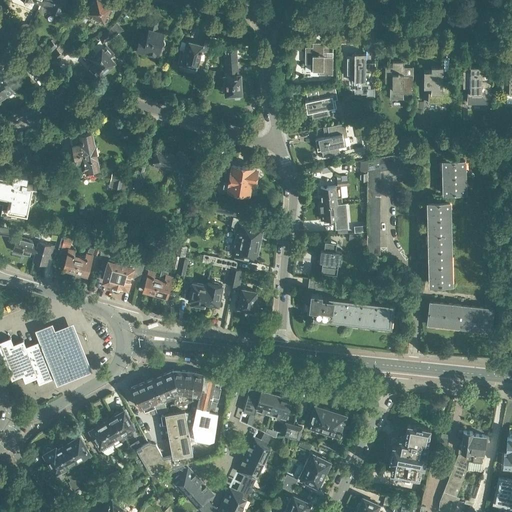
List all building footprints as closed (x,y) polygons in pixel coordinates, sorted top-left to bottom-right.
[(42,0),(41,4),(47,6),(52,8),(52,11),(57,12),(61,12),(65,0),(42,0)] [(92,0),(86,13),(93,16),(92,17),(92,19),(99,23),(100,22),(101,20),(105,23),(115,4),(112,3),(113,1),(110,0),(92,0)] [(143,52),(157,56),(164,32),(156,30),(159,20),(152,19),(148,34),(141,32),(136,51),(142,53),(143,52)] [(189,43),(187,42),(182,41),(180,50),(182,51),(179,62),(187,65),(186,69),(196,72),(201,52),(202,53),(203,51),(208,52),(209,47),(214,49),(217,38),(212,37),(213,32),(202,29),(199,40),(201,41),(201,44),(193,42),(192,44),(189,43)] [(103,42),(113,37),(110,31),(100,36),(103,42)] [(43,49),(48,54),(57,45),(52,40),(43,49)] [(333,74),(333,57),(324,56),(324,42),(313,42),(313,46),(305,46),(305,63),(310,63),(310,71),(319,71),(319,74),(333,74)] [(105,46),(96,54),(92,50),(85,56),(92,63),(93,62),(94,64),(91,67),(93,68),(92,69),(97,75),(98,74),(99,75),(109,67),(111,67),(113,65),(113,63),(115,62),(110,57),(113,54),(105,46)] [(227,70),(224,71),(226,94),(233,93),(233,96),(234,96),(236,99),(239,98),(241,95),(242,95),(241,81),(242,80),(242,76),(240,75),(240,74),(237,74),(236,63),(237,63),(236,46),(224,47),(225,57),(226,64),(227,64),(227,70)] [(64,56),(57,48),(44,61),(51,69),(64,56)] [(366,53),(355,53),(355,57),(347,57),(347,74),(352,74),(352,82),(361,82),(361,85),(375,85),(375,67),(366,67),(366,53)] [(385,65),(385,82),(390,82),(390,90),(390,98),(403,99),(403,93),(413,93),(413,67),(404,66),(404,61),(393,61),(393,65),(385,65)] [(502,70),(502,87),(507,87),(507,94),(507,103),(511,102),(511,65),(510,66),(509,70),(502,70)] [(424,70),(424,87),(429,87),(429,95),(429,102),(452,103),(452,98),(452,80),(443,80),(443,66),(432,66),(432,70),(424,70)] [(463,70),(463,87),(468,87),(468,95),(468,103),(491,103),(491,98),(491,80),(482,80),(482,66),(471,66),(471,70),(463,70)] [(0,99),(6,96),(5,94),(14,89),(15,88),(15,86),(14,85),(14,84),(12,83),(11,84),(10,84),(5,76),(6,75),(2,69),(0,70),(0,99)] [(335,85),(317,88),(319,97),(305,100),(307,111),(311,110),(313,118),(330,114),(329,109),(336,108),(335,99),(338,99),(335,85)] [(316,138),(318,149),(322,148),(323,155),(340,152),(339,147),(347,145),(345,137),(348,136),(345,123),(328,126),(329,135),(316,138)] [(99,166),(92,131),(81,133),(73,135),(74,143),(73,144),(77,160),(81,159),(83,167),(88,166),(88,168),(99,166)] [(28,143),(11,146),(13,158),(30,155),(28,143)] [(163,166),(171,168),(175,156),(157,149),(151,165),(162,168),(163,166)] [(175,156),(171,168),(180,171),(179,173),(179,175),(180,177),(180,179),(182,180),(183,181),(187,183),(185,190),(192,192),(195,183),(193,182),(199,163),(188,160),(190,154),(178,150),(175,156)] [(414,151),(408,152),(410,164),(416,163),(414,151)] [(404,165),(410,164),(408,152),(402,153),(404,165)] [(398,166),(404,165),(402,153),(396,154),(398,166)] [(138,169),(133,185),(134,185),(141,187),(145,173),(145,172),(146,171),(145,171),(149,156),(148,156),(143,154),(139,169),(138,169)] [(392,167),(398,166),(396,154),(390,155),(392,167)] [(386,168),(392,167),(390,155),(384,156),(386,168)] [(380,169),(386,168),(384,156),(378,157),(380,169)] [(378,157),(368,159),(368,169),(380,169),(378,157)] [(465,160),(443,161),(444,192),(466,192),(465,160)] [(253,167),(233,164),(232,166),(228,166),(225,181),(231,182),(230,189),(232,189),(232,190),(233,192),(245,194),(247,193),(247,191),(249,192),(251,181),(251,180),(255,181),(257,168),(253,168),(253,167)] [(0,204),(3,205),(1,214),(17,217),(18,211),(27,213),(33,185),(27,184),(28,179),(27,179),(28,174),(14,171),(14,172),(15,172),(14,176),(0,173),(0,204)] [(128,176),(112,172),(109,185),(125,189),(128,176)] [(367,180),(367,172),(359,172),(359,180),(367,180)] [(336,185),(321,186),(322,201),(328,200),(328,204),(343,203),(341,185),(349,184),(349,178),(348,178),(347,175),(342,175),(342,179),(338,179),(338,185),(336,185)] [(212,188),(203,184),(203,185),(199,184),(194,195),(206,200),(212,188)] [(328,200),(322,201),(320,201),(321,218),(339,217),(340,232),(350,232),(350,233),(368,233),(368,229),(368,228),(358,228),(350,228),(350,224),(348,202),(343,203),(328,204),(328,200)] [(428,201),(430,282),(452,282),(450,200),(428,201)] [(212,210),(235,215),(237,215),(238,209),(214,203),(212,210)] [(242,216),(237,215),(235,215),(233,224),(233,225),(233,227),(234,229),(235,230),(238,231),(236,237),(261,243),(262,236),(261,234),(263,227),(263,226),(263,225),(262,225),(262,224),(261,224),(260,223),(259,223),(258,224),(257,224),(257,225),(256,226),(241,222),(242,216)] [(0,226),(0,233),(15,236),(16,229),(0,226)] [(13,250),(34,256),(41,233),(34,232),(34,237),(35,237),(34,240),(17,236),(13,250)] [(41,233),(34,256),(33,259),(46,262),(48,256),(50,257),(53,245),(41,242),(42,233),(41,233)] [(55,246),(61,248),(64,237),(52,235),(51,238),(57,240),(55,246)] [(63,268),(76,271),(80,255),(75,254),(76,250),(70,248),(73,238),(65,236),(64,237),(61,248),(68,250),(63,268)] [(259,250),(261,243),(236,237),(234,246),(233,246),(232,253),(250,257),(250,258),(250,259),(251,260),(251,261),(252,261),(253,261),(254,261),(254,260),(255,260),(256,259),(257,251),(259,250)] [(321,248),(320,260),(323,260),(322,264),(321,272),(337,274),(339,262),(340,262),(342,251),(336,250),(337,246),(337,242),(325,241),(325,244),(324,249),(321,248)] [(140,280),(144,263),(148,249),(104,242),(103,245),(100,255),(99,257),(109,260),(104,279),(128,286),(130,277),(140,280)] [(93,253),(100,255),(103,245),(95,243),(93,253)] [(155,251),(148,249),(144,263),(151,264),(155,251)] [(86,257),(80,255),(76,271),(88,275),(93,254),(87,253),(86,257)] [(203,254),(202,262),(230,268),(230,267),(236,268),(237,261),(203,254)] [(180,256),(173,255),(171,267),(178,268),(180,256)] [(185,275),(189,258),(181,257),(178,273),(185,275)] [(236,268),(230,267),(230,268),(227,283),(233,285),(236,268)] [(242,269),(236,268),(233,285),(239,286),(242,269)] [(143,290),(155,293),(160,276),(155,275),(156,272),(149,270),(143,290)] [(161,271),(160,276),(155,293),(167,296),(172,277),(166,275),(167,272),(161,271)] [(203,305),(204,303),(208,282),(207,281),(206,285),(192,282),(189,299),(192,300),(192,302),(203,305)] [(223,284),(208,282),(204,303),(205,303),(205,302),(215,304),(215,303),(219,304),(223,284)] [(324,286),(311,284),(309,302),(308,303),(309,304),(309,303),(312,305),(311,313),(312,313),(311,320),(390,330),(393,310),(334,303),(334,304),(322,303),(324,286)] [(239,308),(239,311),(243,312),(245,309),(246,310),(246,308),(256,310),(258,300),(255,299),(257,291),(242,288),(242,290),(238,289),(237,295),(241,296),(239,308)] [(450,326),(450,329),(467,331),(467,329),(482,330),(481,332),(490,333),(493,312),(430,304),(427,326),(436,327),(436,325),(450,326)] [(54,378),(57,385),(93,371),(74,323),(56,330),(53,323),(36,330),(40,341),(41,340),(56,377),(54,378)] [(39,384),(54,378),(56,377),(41,340),(40,341),(26,346),(24,339),(14,343),(11,337),(0,341),(0,348),(12,379),(23,375),(25,381),(37,377),(39,384)] [(173,370),(164,374),(174,397),(175,403),(171,403),(172,410),(179,408),(178,403),(180,402),(179,393),(179,390),(174,370),(173,370)] [(174,370),(179,390),(179,393),(180,402),(181,402),(182,408),(186,407),(185,401),(185,395),(185,391),(184,372),(181,372),(174,370)] [(186,373),(184,372),(185,391),(185,395),(185,401),(186,407),(189,407),(190,401),(192,399),(191,399),(193,372),(193,371),(193,372),(186,373)] [(193,401),(191,411),(195,412),(197,401),(198,398),(204,374),(194,372),(193,372),(191,399),(192,399),(193,401)] [(164,374),(154,378),(164,401),(174,397),(164,374)] [(191,412),(186,411),(191,438),(194,438),(209,441),(214,439),(216,424),(218,412),(219,407),(216,407),(218,398),(219,398),(221,388),(220,387),(222,379),(216,377),(204,374),(198,398),(197,401),(195,412),(191,411),(191,412)] [(154,378),(145,382),(157,413),(168,410),(164,401),(154,378)] [(145,382),(131,387),(140,407),(143,405),(145,411),(151,408),(154,414),(157,413),(145,382)] [(249,386),(247,391),(249,392),(244,411),(250,413),(248,423),(252,425),(256,410),(262,390),(249,386)] [(256,410),(271,414),(277,394),(272,393),(272,391),(267,390),(266,391),(262,390),(256,410)] [(281,395),(277,394),(271,414),(286,419),(292,398),(287,397),(287,395),(283,394),(282,394),(281,395)] [(306,424),(324,430),(331,410),(330,410),(329,408),(324,407),(323,407),(315,405),(311,418),(311,419),(308,418),(306,424)] [(113,416),(125,436),(135,430),(126,413),(127,413),(125,409),(120,412),(118,411),(114,413),(113,416)] [(167,414),(162,414),(163,423),(168,422),(174,455),(174,456),(193,453),(191,438),(186,411),(186,410),(167,413),(167,414)] [(331,410),(324,430),(343,436),(345,429),(341,428),(346,415),(339,413),(337,411),(333,410),(331,410)] [(102,422),(101,423),(114,445),(121,441),(119,439),(125,436),(113,416),(108,419),(106,418),(102,420),(102,422)] [(102,451),(114,445),(101,423),(100,423),(98,422),(94,425),(94,427),(89,430),(100,449),(101,448),(102,451)] [(294,425),(286,422),(282,434),(290,437),(294,425)] [(390,460),(392,461),(390,471),(419,477),(421,467),(424,467),(427,452),(428,444),(427,443),(431,428),(408,423),(404,439),(399,438),(398,446),(393,445),(390,460)] [(290,437),(299,439),(302,427),(294,425),(290,437)] [(440,504),(439,507),(452,511),(453,511),(457,504),(460,497),(456,496),(457,493),(467,469),(472,470),(481,471),(482,462),(484,442),(488,442),(489,436),(485,435),(481,434),(472,433),(472,431),(463,430),(459,430),(458,438),(462,438),(461,450),(459,450),(441,498),(440,504)] [(265,431),(261,438),(253,435),(245,453),(264,462),(270,447),(266,445),(271,434),(265,431)] [(438,440),(433,463),(443,466),(449,442),(448,442),(449,434),(442,432),(440,440),(438,440)] [(499,452),(492,484),(496,485),(492,502),(502,505),(501,509),(511,511),(511,434),(509,435),(508,435),(508,436),(507,436),(506,448),(506,452),(504,452),(499,452)] [(69,441),(80,461),(91,455),(83,441),(84,440),(81,435),(75,438),(73,437),(69,439),(69,441)] [(333,443),(332,445),(321,440),(318,446),(329,451),(330,449),(342,455),(345,449),(333,443)] [(57,448),(69,468),(80,461),(69,441),(63,444),(62,444),(57,446),(57,448)] [(142,445),(137,448),(152,474),(165,470),(167,469),(177,466),(183,464),(194,460),(194,459),(193,453),(174,456),(174,455),(163,457),(156,444),(148,442),(142,445)] [(312,444),(300,442),(297,446),(309,451),(312,444)] [(63,471),(69,468),(57,448),(56,448),(55,446),(50,449),(50,448),(49,448),(48,447),(46,448),(45,449),(45,450),(45,451),(45,452),(44,453),(57,475),(63,472),(63,471)] [(311,452),(305,464),(324,473),(325,473),(327,473),(329,468),(328,467),(331,461),(317,454),(315,453),(311,452)] [(244,474),(241,482),(252,487),(264,462),(245,453),(236,471),(244,474)] [(167,469),(165,470),(185,492),(187,494),(199,482),(201,481),(202,479),(199,476),(188,465),(186,467),(183,464),(177,466),(167,469)] [(324,474),(324,473),(305,464),(299,477),(318,486),(321,480),(323,480),(325,475),(324,474)] [(117,469),(112,472),(118,482),(121,485),(125,483),(117,469)] [(112,472),(106,475),(112,485),(118,482),(112,472)] [(112,485),(106,475),(101,479),(106,488),(112,485)] [(199,482),(187,494),(203,511),(206,511),(212,504),(208,501),(216,494),(202,479),(201,481),(199,482)] [(290,482),(284,479),(281,486),(291,491),(295,485),(290,482)] [(123,486),(124,487),(126,493),(138,489),(135,482),(123,486)] [(221,503),(222,504),(239,511),(252,487),(241,482),(237,489),(229,485),(221,503)] [(292,494),(288,504),(287,506),(298,511),(307,511),(309,510),(307,509),(310,503),(292,494)] [(133,496),(129,501),(133,505),(138,499),(133,496)] [(119,511),(123,507),(119,504),(118,503),(119,501),(114,497),(110,503),(109,502),(108,504),(101,511),(119,511)] [(364,511),(378,511),(381,505),(364,497),(361,503),(359,503),(357,507),(358,508),(358,509),(364,511)] [(394,507),(396,500),(386,497),(384,504),(394,507)] [(396,500),(394,507),(393,511),(395,511),(412,511),(413,508),(408,507),(408,504),(396,500)] [(239,511),(222,504),(221,503),(219,507),(212,504),(206,511),(239,511)]
